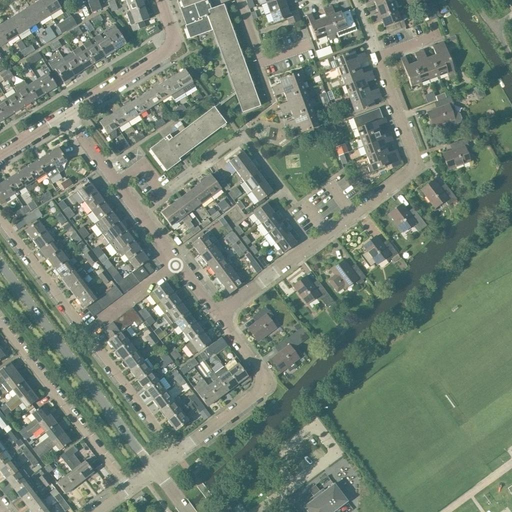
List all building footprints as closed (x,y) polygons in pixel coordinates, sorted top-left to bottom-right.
[(39,22),(50,15),(39,0),(29,6),(39,22)] [(39,0),(50,15),(61,8),(55,0),(39,0)] [(97,0),(90,0),(87,1),(91,13),(101,9),(97,0)] [(141,0),(128,0),(126,1),(130,13),(144,8),(141,0)] [(176,0),(186,25),(185,26),(189,38),(214,29),(244,111),(259,106),(223,5),(213,8),(210,0),(176,0)] [(251,0),(245,0),(249,9),(254,7),(251,0)] [(269,13),(286,7),(284,1),(287,0),(274,0),(263,4),(264,6),(267,5),(269,13)] [(396,9),(393,0),(376,7),(378,13),(370,15),(371,20),(399,10),(398,8),(396,9)] [(28,29),(39,22),(29,6),(19,13),(28,29)] [(331,6),(327,8),(336,31),(337,35),(338,37),(355,30),(348,11),(341,14),(340,12),(334,14),(331,6)] [(288,13),(286,7),(269,13),(272,22),(270,22),(271,24),(287,19),(289,25),(300,21),(296,10),(288,13)] [(130,13),(126,15),(130,26),(133,32),(145,27),(143,21),(148,19),(144,8),(130,13)] [(325,17),(320,19),(326,36),(334,33),(335,36),(337,35),(336,31),(327,8),(322,9),(325,17)] [(433,8),(426,11),(430,20),(436,18),(433,8)] [(400,12),(399,10),(371,20),(373,24),(381,22),(383,28),(385,27),(387,33),(401,29),(399,22),(400,21),(397,13),(400,12)] [(18,35),(28,29),(19,13),(8,20),(18,35)] [(314,21),(311,13),(306,15),(316,43),(318,42),(317,39),(326,36),(320,19),(314,21)] [(94,17),(98,23),(103,20),(99,14),(94,17)] [(61,34),(76,25),(71,17),(56,26),(61,34)] [(94,26),(98,23),(94,17),(90,20),(94,26)] [(0,30),(7,42),(18,35),(8,20),(0,25),(0,30)] [(103,31),(106,37),(107,37),(115,50),(126,44),(124,41),(117,30),(114,24),(103,31)] [(74,30),(77,36),(82,33),(78,27),(74,30)] [(52,32),(47,35),(51,40),(56,37),(52,32)] [(93,38),(96,43),(104,57),(115,50),(107,37),(106,37),(103,39),(100,34),(93,38)] [(51,40),(47,35),(42,38),(45,44),(51,40)] [(53,43),(57,49),(61,46),(57,40),(53,43)] [(82,44),(86,49),(94,63),(104,57),(96,43),(92,46),(88,40),(82,44)] [(443,42),(432,47),(435,55),(431,57),(439,80),(440,79),(439,76),(446,73),(447,77),(455,74),(453,71),(443,42)] [(53,52),(57,49),(53,43),(48,45),(53,52)] [(18,46),(24,57),(29,54),(26,48),(25,49),(22,44),(18,46)] [(31,45),(26,48),(29,54),(34,51),(31,45)] [(72,51),(75,56),(84,70),(94,63),(86,49),(82,52),(79,47),(72,51)] [(431,57),(426,58),(423,50),(419,51),(429,80),(436,77),(437,80),(439,80),(431,57)] [(335,60),(337,67),(366,57),(364,53),(356,56),(354,51),(334,58),(335,60)] [(421,83),(429,80),(419,51),(414,53),(417,62),(413,63),(421,86),(422,86),(421,83)] [(73,76),(65,62),(61,56),(49,63),(48,63),(53,71),(53,70),(55,69),(65,85),(70,82),(71,80),(70,78),(73,76)] [(73,76),(84,70),(75,56),(65,62),(73,76)] [(29,57),(25,60),(29,66),(33,63),(29,57)] [(361,69),(359,65),(367,62),(366,57),(337,67),(340,75),(338,76),(338,78),(341,76),(344,75),(361,69)] [(408,65),(405,57),(400,58),(401,60),(394,63),(399,75),(405,73),(410,87),(418,84),(419,87),(421,86),(413,63),(408,65)] [(29,66),(25,60),(20,63),(24,69),(29,66)] [(37,79),(46,93),(56,87),(48,73),(50,72),(47,68),(42,71),(44,75),(37,79)] [(195,87),(192,82),(184,69),(173,76),(184,94),(195,87)] [(373,75),(371,71),(362,74),(361,69),(344,75),(341,76),(338,78),(339,79),(342,78),(344,86),(373,75)] [(4,72),(8,79),(13,76),(8,70),(4,72)] [(272,87),(273,92),(302,81),(299,74),(302,73),(301,71),(298,72),(278,79),(280,84),(272,87)] [(0,75),(4,82),(8,79),(4,72),(0,74),(0,75)] [(367,87),(366,83),(374,79),(373,75),(344,86),(347,93),(344,94),(345,96),(348,95),(349,94),(367,87)] [(173,100),(184,94),(173,76),(163,83),(171,95),(170,95),(173,100)] [(46,93),(37,79),(27,86),(35,100),(46,93)] [(13,88),(16,92),(25,106),(35,100),(27,86),(24,81),(13,88)] [(285,98),(303,91),(305,90),(308,89),(307,88),(305,89),(302,81),(273,92),(275,96),(283,93),(285,98)] [(171,95),(163,83),(152,89),(160,102),(170,95),(171,95)] [(481,85),(473,89),(476,94),(483,90),(481,85)] [(379,93),(378,89),(369,92),(367,87),(349,94),(348,95),(345,96),(345,97),(348,96),(351,103),(379,93)] [(142,96),(149,108),(160,102),(152,89),(142,96)] [(308,99),(306,92),(308,91),(308,89),(305,90),(303,91),(285,98),(287,102),(278,105),(280,110),(308,99)] [(14,113),(25,106),(16,92),(5,99),(14,113)] [(199,93),(194,96),(198,101),(202,99),(199,93)] [(354,113),(374,105),(372,100),(381,97),(379,93),(351,103),(354,111),(351,112),(352,114),(354,113)] [(142,96),(131,102),(138,115),(149,108),(142,96)] [(436,109),(427,112),(432,127),(439,125),(439,127),(444,129),(449,127),(451,123),(455,125),(459,123),(461,119),(460,114),(455,112),(455,110),(453,104),(452,103),(450,96),(439,101),(441,107),(436,109)] [(0,112),(4,119),(14,113),(5,99),(0,102),(0,112)] [(292,116),(312,108),(315,107),(314,106),(311,107),(308,99),(280,110),(282,114),(290,111),(292,116)] [(124,106),(120,109),(128,121),(138,115),(131,102),(129,100),(123,104),(124,106)] [(287,128),(315,117),(312,110),(315,109),(315,107),(312,108),(292,116),(293,120),(285,123),(287,128)] [(378,126),(386,123),(384,118),(383,118),(379,108),(352,118),(359,137),(356,137),(357,139),(359,138),(361,137),(379,130),(378,126)] [(117,128),(128,121),(120,109),(109,116),(117,128)] [(169,144),(166,139),(164,140),(163,139),(149,149),(166,171),(180,161),(178,159),(225,123),(215,109),(186,131),(182,125),(170,134),(174,140),(169,144)] [(115,129),(117,128),(109,116),(98,122),(106,135),(107,135),(110,140),(116,137),(115,129)] [(318,125),(315,117),(287,128),(288,132),(297,129),(299,134),(321,125),(321,124),(318,125)] [(157,121),(160,126),(165,123),(161,118),(157,121)] [(480,138),(476,129),(466,132),(470,142),(480,138)] [(391,136),(389,132),(381,135),(379,130),(361,137),(359,138),(357,139),(357,140),(360,140),(362,147),(391,136)] [(136,135),(139,140),(144,137),(141,132),(136,135)] [(386,148),(384,144),(393,140),(391,136),(362,147),(365,155),(363,156),(363,157),(366,156),(367,155),(386,148)] [(451,151),(442,154),(448,169),(470,161),(466,151),(470,150),(465,139),(454,143),(456,149),(451,151)] [(115,149),(119,154),(129,147),(126,141),(115,149)] [(343,154),(341,150),(345,148),(344,144),(336,147),(339,156),(343,154)] [(58,148),(47,154),(56,168),(59,173),(64,170),(61,165),(67,162),(58,148)] [(400,161),(396,150),(388,153),(386,148),(367,155),(366,156),(363,157),(364,158),(366,157),(369,164),(367,165),(369,173),(400,161)] [(229,162),(236,172),(249,161),(242,151),(229,162)] [(46,175),(56,168),(47,154),(37,161),(46,175)] [(35,181),(46,175),(37,161),(27,167),(35,181)] [(257,171),(249,161),(236,172),(243,182),(257,171)] [(20,171),(16,174),(25,187),(26,190),(28,193),(33,190),(30,184),(35,181),(27,167),(26,167),(26,166),(24,166),(20,168),(19,170),(20,171)] [(217,170),(216,171),(213,173),(218,181),(222,178),(217,170)] [(264,181),(257,171),(243,182),(251,192),(264,181)] [(16,174),(6,180),(15,194),(14,194),(16,196),(20,194),(18,192),(25,187),(16,174)] [(211,175),(207,178),(206,176),(204,176),(200,179),(200,181),(201,182),(200,183),(210,196),(221,188),(211,175)] [(68,178),(64,181),(68,188),(73,185),(68,178)] [(4,200),(14,194),(15,194),(6,180),(0,183),(0,205),(0,206),(6,203),(4,200)] [(229,187),(224,180),(220,183),(226,190),(229,187)] [(434,209),(444,201),(448,206),(456,200),(448,189),(443,192),(433,180),(420,189),(434,209)] [(68,188),(64,181),(59,184),(63,191),(68,188)] [(264,181),(251,192),(259,202),(272,192),(264,181)] [(89,182),(76,191),(84,201),(96,191),(89,182)] [(210,196),(200,183),(190,190),(200,204),(210,196)] [(200,204),(190,190),(180,198),(190,211),(200,204)] [(232,190),(228,193),(233,200),(237,198),(232,190)] [(96,191),(84,201),(91,211),(104,201),(96,191)] [(44,194),(48,201),(52,198),(48,192),(44,194)] [(189,230),(189,229),(193,227),(189,222),(191,221),(186,214),(190,211),(180,198),(170,205),(181,219),(180,219),(189,230)] [(239,200),(235,203),(241,210),(244,207),(239,200)] [(104,201),(91,211),(98,221),(111,211),(104,201)] [(260,223),(274,213),(266,203),(253,213),(253,214),(248,217),(252,223),(258,220),(260,223)] [(220,209),(222,213),(230,207),(227,204),(220,209)] [(411,216),(408,212),(402,204),(389,214),(402,232),(412,225),(418,233),(426,226),(416,213),(411,216)] [(23,207),(27,213),(31,210),(27,205),(23,207)] [(170,226),(180,219),(181,219),(170,205),(160,213),(170,226)] [(18,219),(27,213),(23,207),(14,213),(18,219)] [(74,215),(71,211),(65,215),(69,220),(74,215)] [(98,221),(94,224),(101,234),(118,221),(111,211),(98,221)] [(210,217),(213,220),(220,215),(217,211),(210,217)] [(27,226),(38,219),(34,212),(22,219),(27,226)] [(274,213),(260,223),(268,234),(281,224),(274,213)] [(67,221),(63,216),(58,221),(61,225),(67,221)] [(200,224),(203,228),(210,222),(207,219),(200,224)] [(45,225),(42,227),(38,221),(25,230),(32,240),(45,230),(45,231),(48,229),(45,225)] [(118,221),(101,234),(108,244),(126,230),(118,221)] [(232,230),(226,223),(223,226),(228,233),(232,230)] [(275,243),(289,233),(281,224),(268,234),(275,243)] [(243,233),(238,225),(234,228),(239,235),(243,233)] [(193,235),(200,230),(197,226),(190,231),(193,235)] [(40,250),(53,240),(45,231),(45,230),(32,240),(40,250)] [(89,234),(86,230),(80,234),(83,239),(89,234)] [(126,230),(108,244),(116,254),(117,252),(133,240),(126,230)] [(75,232),(69,237),(72,240),(78,236),(75,232)] [(239,240),(234,233),(230,235),(235,243),(239,240)] [(296,243),(289,233),(275,243),(280,249),(277,251),(280,255),(283,253),(296,243)] [(180,239),(183,243),(190,237),(187,234),(180,239)] [(205,234),(191,244),(199,254),(213,244),(205,234)] [(245,235),(241,238),(247,245),(251,242),(245,235)] [(78,236),(72,240),(75,245),(81,240),(78,236)] [(376,264),(385,258),(388,261),(397,254),(390,244),(385,248),(376,236),(362,246),(366,251),(360,256),(369,267),(375,262),(376,264)] [(60,244),(57,246),(53,240),(40,250),(37,252),(43,259),(45,258),(47,259),(60,250),(63,248),(60,244)] [(133,240),(117,252),(121,257),(124,255),(128,260),(141,250),(133,240)] [(247,250),(241,243),(238,245),(243,253),(247,250)] [(213,244),(199,254),(207,264),(220,254),(213,244)] [(252,245),(249,248),(254,255),(258,252),(252,245)] [(95,254),(100,250),(97,246),(92,250),(95,254)] [(67,260),(60,250),(47,259),(54,269),(67,260)] [(104,254),(100,250),(95,254),(98,258),(104,254)] [(141,250),(128,260),(135,270),(136,269),(141,265),(146,262),(148,260),(141,250)] [(220,254),(207,264),(214,274),(228,264),(224,259),(228,256),(224,251),(220,254)] [(87,260),(93,256),(90,252),(84,256),(87,260)] [(250,262),(254,259),(249,252),(245,255),(250,262)] [(261,254),(256,258),(264,268),(269,264),(261,254)] [(87,260),(91,265),(96,261),(93,256),(87,260)] [(262,270),(254,259),(250,262),(249,263),(256,273),(262,270)] [(74,269),(67,260),(54,269),(62,279),(74,269)] [(345,288),(354,281),(357,285),(365,278),(355,264),(350,268),(344,260),(331,270),(335,275),(328,280),(337,292),(344,287),(345,288)] [(146,262),(141,265),(148,275),(153,271),(146,262)] [(228,264),(214,274),(221,284),(235,274),(228,264)] [(112,265),(106,270),(109,274),(115,269),(112,265)] [(141,265),(136,269),(143,279),(148,275),(141,265)] [(83,271),(79,275),(74,269),(62,279),(69,289),(82,279),(87,276),(83,271)] [(115,269),(109,274),(113,278),(118,273),(115,269)] [(135,270),(131,273),(139,282),(143,279),(136,269),(135,270)] [(102,280),(107,275),(104,271),(98,275),(102,280)] [(122,280),(123,279),(118,273),(113,278),(117,283),(122,280)] [(131,273),(126,276),(134,286),(139,282),(131,273)] [(235,274),(221,284),(229,294),(242,284),(235,274)] [(110,279),(107,275),(102,280),(105,283),(110,279)] [(123,279),(122,280),(129,289),(134,286),(126,276),(123,279)] [(307,304),(315,298),(318,301),(320,300),(326,307),(333,302),(317,280),(312,284),(306,276),(293,286),(307,304)] [(88,284),(86,285),(82,279),(69,289),(76,298),(89,289),(90,289),(91,288),(88,284)] [(122,280),(117,283),(124,293),(129,289),(122,280)] [(152,292),(149,295),(156,305),(160,302),(173,292),(165,283),(165,282),(152,292)] [(115,285),(110,289),(117,299),(122,295),(115,285)] [(94,295),(90,289),(89,289),(76,298),(84,309),(86,307),(91,304),(96,300),(97,299),(99,297),(96,293),(94,295)] [(112,302),(117,299),(110,289),(105,292),(112,302)] [(107,306),(112,302),(105,292),(100,296),(107,306)] [(160,302),(167,312),(180,302),(173,292),(160,302)] [(100,296),(99,297),(97,299),(96,300),(103,309),(107,306),(100,296)] [(98,313),(103,309),(96,300),(91,304),(98,313)] [(170,326),(170,325),(175,322),(188,312),(180,302),(167,312),(165,314),(168,318),(167,322),(170,326)] [(93,317),(98,313),(91,304),(86,307),(93,317)] [(126,311),(134,322),(137,326),(142,322),(132,307),(126,311)] [(141,316),(147,311),(144,307),(138,311),(141,316)] [(258,313),(262,318),(247,329),(257,342),(275,328),(272,323),(276,320),(271,313),(270,314),(265,307),(258,313)] [(134,322),(126,311),(122,315),(129,325),(134,322)] [(150,316),(147,311),(141,316),(145,320),(150,316)] [(173,330),(178,326),(182,332),(195,322),(188,312),(175,322),(170,325),(173,330)] [(122,315),(117,319),(124,329),(125,328),(129,325),(122,315)] [(121,331),(124,329),(117,319),(112,322),(119,332),(121,331)] [(112,322),(107,326),(114,336),(119,332),(112,322)] [(182,332),(190,342),(202,332),(195,322),(182,332)] [(114,336),(107,326),(102,330),(109,340),(114,336)] [(156,336),(162,332),(159,327),(153,331),(156,336)] [(108,341),(115,351),(128,341),(132,338),(125,328),(124,329),(121,331),(119,332),(114,336),(109,340),(108,341)] [(165,336),(162,332),(156,336),(160,340),(165,336)] [(210,342),(202,332),(190,342),(185,346),(192,355),(197,352),(210,342)] [(148,342),(154,337),(151,333),(144,337),(148,342)] [(158,342),(154,337),(148,342),(152,347),(158,342)] [(278,353),(270,359),(280,372),(286,367),(289,371),(295,366),(293,363),(299,358),(291,349),(294,346),(294,345),(292,343),(291,342),(291,341),(290,340),(288,338),(281,343),(285,348),(278,353)] [(136,345),(133,347),(128,341),(115,351),(116,351),(114,352),(114,354),(117,358),(119,358),(120,357),(123,361),(136,351),(138,349),(136,345)] [(215,342),(209,347),(212,350),(213,352),(218,349),(219,348),(218,346),(215,342)] [(171,355),(177,351),(174,347),(168,351),(171,355)] [(209,355),(213,352),(212,350),(209,347),(205,350),(209,355)] [(122,362),(122,364),(124,368),(126,368),(127,367),(130,371),(143,361),(136,351),(123,361),(122,362)] [(180,356),(177,351),(171,355),(175,360),(180,356)] [(163,361),(169,357),(166,353),(160,357),(163,361)] [(172,362),(169,357),(163,361),(167,366),(172,362)] [(194,358),(189,362),(193,367),(198,364),(194,358)] [(130,371),(138,381),(151,371),(154,369),(146,359),(143,361),(130,371)] [(189,362),(179,368),(184,374),(193,367),(189,362)] [(0,385),(1,384),(1,383),(16,372),(9,363),(0,369),(0,374),(2,376),(0,377),(0,385)] [(227,371),(237,384),(247,376),(238,363),(227,371)] [(217,378),(227,391),(237,384),(227,371),(224,366),(214,374),(217,379),(217,378)] [(158,375),(155,377),(151,371),(138,381),(145,391),(158,381),(161,379),(158,375)] [(8,393),(12,389),(23,381),(16,372),(1,383),(1,384),(8,393)] [(217,399),(227,391),(217,378),(217,379),(214,374),(212,372),(208,375),(213,382),(207,386),(217,399)] [(177,382),(182,378),(179,374),(173,378),(177,382)] [(185,382),(182,378),(177,382),(180,387),(185,382)] [(207,406),(217,399),(207,386),(203,380),(193,388),(207,406)] [(12,389),(16,395),(11,399),(5,404),(8,407),(30,390),(23,381),(12,389)] [(166,391),(158,381),(145,391),(144,392),(144,394),(146,397),(148,398),(150,397),(153,401),(166,391)] [(8,407),(2,412),(5,416),(11,412),(22,403),(26,408),(37,399),(38,398),(34,393),(33,394),(30,390),(8,407)] [(166,391),(153,401),(160,410),(173,401),(166,391)] [(192,402),(197,398),(194,394),(188,398),(192,402)] [(173,401),(160,410),(167,420),(185,407),(178,397),(173,401)] [(188,421),(184,416),(195,407),(199,412),(205,408),(197,398),(192,402),(185,407),(167,420),(175,430),(183,424),(186,424),(187,422),(188,421)] [(24,428),(27,432),(49,415),(42,405),(31,414),(35,419),(28,424),(28,425),(24,428)] [(49,415),(27,432),(22,435),(25,440),(41,428),(45,432),(56,423),(49,415)] [(3,428),(9,424),(5,419),(0,422),(0,428),(1,430),(3,428)] [(63,432),(56,423),(45,432),(48,437),(33,449),(36,453),(51,441),(63,432)] [(24,428),(18,432),(22,436),(22,435),(27,432),(24,428)] [(51,441),(36,453),(39,458),(43,455),(55,446),(59,451),(70,442),(63,432),(51,441)] [(16,434),(14,435),(11,438),(14,442),(19,438),(16,434)] [(23,443),(19,438),(14,442),(18,447),(23,443)] [(73,446),(64,453),(84,479),(93,472),(85,461),(81,464),(73,454),(77,451),(73,446)] [(29,461),(34,457),(27,448),(22,452),(29,461)] [(0,468),(9,461),(2,452),(0,452),(0,468)] [(84,479),(64,453),(60,456),(71,471),(66,475),(74,487),(84,479)] [(34,457),(29,461),(33,466),(38,462),(34,457)] [(97,460),(90,465),(91,466),(92,467),(94,470),(100,465),(97,460)] [(0,471),(6,479),(17,471),(9,461),(0,468),(0,471)] [(44,468),(49,473),(53,470),(49,464),(44,468)] [(14,489),(24,481),(17,471),(6,479),(14,489)] [(42,482),(47,479),(44,474),(39,478),(42,482)] [(65,494),(74,487),(66,475),(56,483),(65,494)] [(51,483),(47,479),(42,482),(46,487),(51,483)] [(21,499),(32,491),(24,481),(14,489),(21,499)] [(339,511),(336,508),(346,501),(333,484),(323,492),(320,491),(313,497),(312,500),(304,507),(307,511),(339,511)] [(32,491),(21,499),(28,508),(39,500),(32,491)] [(58,502),(62,498),(58,493),(54,497),(58,502)] [(28,508),(31,511),(43,511),(47,510),(49,508),(42,498),(39,500),(28,508)] [(70,508),(62,498),(58,502),(65,511),(70,508)] [(147,502),(144,498),(137,503),(140,507),(147,502)]
